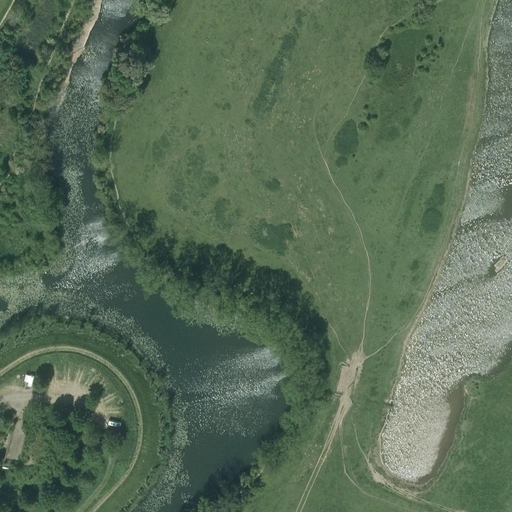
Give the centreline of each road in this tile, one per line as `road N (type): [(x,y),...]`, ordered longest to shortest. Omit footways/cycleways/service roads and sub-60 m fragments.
road 1 (track): [(338,0),(277,81),(258,166),(269,206),(354,370),(325,428),(272,472)]
road 2 (track): [(354,370),(369,263),(323,158),(386,29),(419,0)]
road 3 (track): [(354,370),(409,323),(435,270),(489,0)]
road 4 (track): [(0,373),(28,354),(67,348),(89,353),(122,378),(135,402),(137,448),(89,511)]
road 5 (track): [(69,402),(121,422),(114,459),(92,486)]
